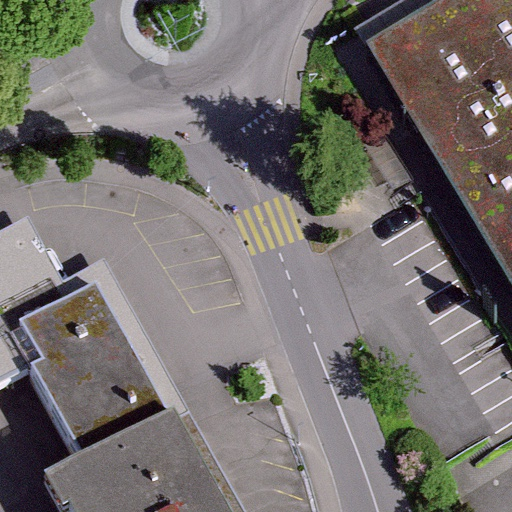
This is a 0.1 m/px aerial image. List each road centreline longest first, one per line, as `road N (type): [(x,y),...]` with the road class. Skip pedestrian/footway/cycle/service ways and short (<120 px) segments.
road 1 (residential): [(373,511),(212,95)]
road 2 (tertiary): [(92,55),(108,78),(157,103),(212,95)]
